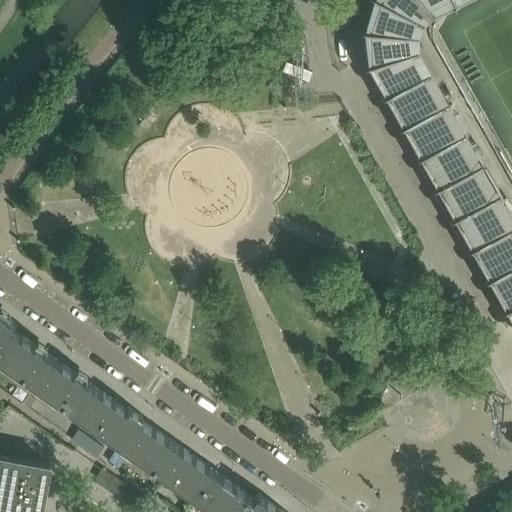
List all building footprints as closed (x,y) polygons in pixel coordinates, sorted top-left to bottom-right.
[(412,21),(425,0),(373,0),(366,26),(370,61),(414,48),(412,21)] [(511,222),(460,131),(414,48),(370,61),(511,312),(511,222)] [(0,358),(50,393),(51,391),(55,394),(73,369),(14,327),(17,323),(0,311),(0,358)] [(126,407),(86,378),(73,369),(55,394),(51,391),(50,393),(117,440),(120,443),(140,413),(138,411),(128,405),(126,407)] [(234,483),(214,469),(142,418),(144,415),(140,413),(120,443),(210,506),(211,504),(217,508),(234,483)] [(72,439),(78,444),(97,457),(104,446),(79,429),(72,439)] [(0,511),(40,511),(50,464),(24,459),(24,458),(11,455),(11,456),(0,454),(0,511)] [(145,511),(152,502),(103,467),(96,478),(145,511)] [(274,511),(278,507),(258,492),(254,497),(234,483),(217,508),(211,504),(210,506),(218,511),(274,511)]
